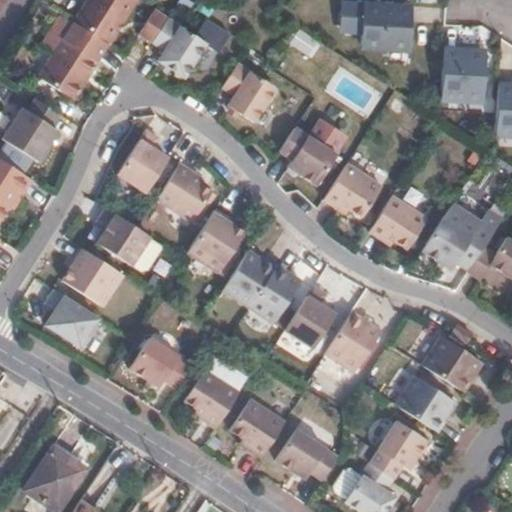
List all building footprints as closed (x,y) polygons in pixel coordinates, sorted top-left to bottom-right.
[(133,0),(87,0),(73,23),(107,45),(115,32),(111,30),(115,23),(119,26),(135,1),(133,0)] [(414,49),(415,24),(407,24),(408,8),(367,6),(365,47),(414,49)] [(415,24),(416,8),(408,8),(407,24),(415,24)] [(138,36),(152,45),(167,20),(153,12),(138,36)] [(167,20),(152,45),(166,53),(160,64),(186,80),(207,45),(167,20)] [(86,78),(107,45),(73,23),(36,82),(70,103),(82,84),(79,82),(83,76),(86,78)] [(480,52),(447,50),(444,98),(485,101),(488,57),(479,57),(480,52)] [(280,89),(239,63),(222,89),(236,97),(230,107),(258,124),(280,89)] [(511,84),(502,84),(499,133),(511,133),(511,84)] [(61,117),(35,100),(27,113),(22,109),(2,140),(39,163),(57,133),(52,129),(61,117)] [(339,157),(296,128),(281,152),(294,160),(289,168),(320,187),(339,157)] [(158,138),(145,130),(118,174),(147,193),(169,157),(153,147),(158,138)] [(33,181),(0,159),(0,219),(17,194),(22,197),(33,181)] [(205,178),(181,163),(157,201),(195,224),(217,190),(203,182),(205,178)] [(384,185),(349,163),(327,197),(350,212),(352,209),(365,217),(384,185)] [(429,218),(394,195),(372,230),(393,244),(396,238),(411,247),(429,218)] [(472,270),(487,246),(475,238),(485,221),(455,203),(425,251),(453,269),(457,262),(472,270)] [(139,230),(108,209),(98,224),(106,229),(96,247),(132,270),(134,268),(152,238),(139,230)] [(236,221),(218,209),(189,253),(222,273),(247,233),(234,225),(236,221)] [(487,246),(472,270),(471,271),(482,278),(492,263),(511,275),(511,236),(509,235),(498,252),(487,246)] [(164,247),(152,238),(134,268),(142,273),(150,271),(164,247)] [(0,259),(7,265),(17,252),(0,239),(0,259)] [(123,274),(80,247),(70,264),(73,266),(62,284),(101,309),(123,274)] [(225,287),(253,305),(278,265),(251,247),(225,287)] [(278,265),(253,305),(277,321),(304,276),(280,261),(278,265)] [(331,292),(318,284),(288,328),(317,346),(340,309),(326,301),(331,292)] [(100,319),(56,290),(45,307),(54,312),(45,326),(81,350),(100,319)] [(386,327),(356,309),(328,352),(359,371),(386,327)] [(486,362),(443,336),(425,364),(467,391),(486,362)] [(193,365),(149,339),(129,372),(157,389),(162,380),(177,390),(193,365)] [(241,392),(202,367),(183,397),(197,405),(193,411),(217,428),(241,392)] [(460,402),(417,376),(399,404),(442,432),(460,402)] [(287,422),(253,399),(232,430),(243,437),(240,443),(263,457),(287,422)] [(401,418),(374,461),(397,476),(406,463),(413,468),(432,437),(401,418)] [(342,455),(298,429),(280,459),(310,477),(313,472),(326,480),(342,455)] [(87,465),(53,442),(24,487),(57,509),(87,465)] [(397,476),(374,461),(365,474),(350,498),(348,500),(366,511),(390,511),(400,497),(388,490),(397,476)] [(365,474),(354,467),(347,469),(338,484),(339,491),(350,498),(365,474)] [(100,511),(93,507),(95,503),(83,495),(71,511),(100,511)]
